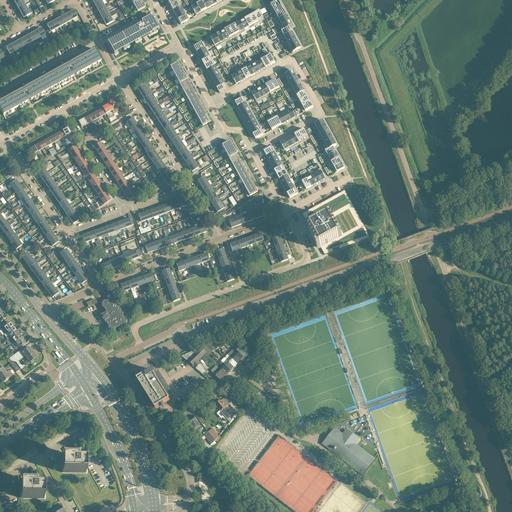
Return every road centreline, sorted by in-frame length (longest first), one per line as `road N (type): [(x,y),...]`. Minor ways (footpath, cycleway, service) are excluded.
road 1 (unclassified): [(511,459),(346,0)]
road 2 (residential): [(141,345),(138,323),(303,261),(286,213)]
road 3 (unclassified): [(70,511),(42,454),(81,433),(107,480)]
road 4 (residential): [(210,104),(291,60),(319,113)]
road 5 (secondary): [(155,500),(143,454),(98,376)]
road 6 (residential): [(102,286),(223,237)]
road 7 (residential): [(192,187),(119,79)]
road 8 (secondary): [(0,278),(75,379)]
road 9 (secondary): [(84,392),(111,436),(133,504)]
road 10 (residential): [(63,109),(126,211)]
